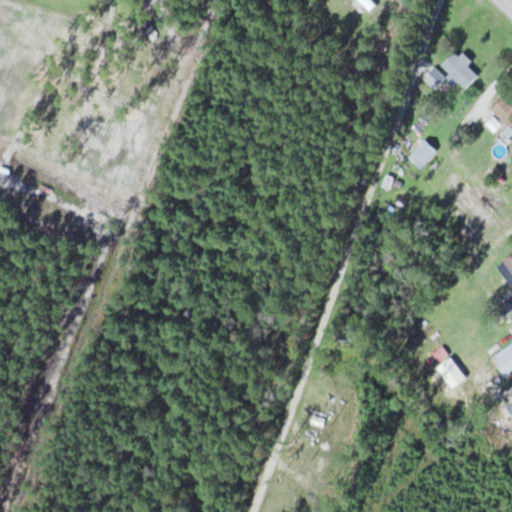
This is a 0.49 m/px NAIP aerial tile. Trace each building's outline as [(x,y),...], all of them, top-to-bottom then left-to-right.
[(377,4),(373,0),(359,0),(370,10),(377,4)] [(443,64),(451,72),(446,78),(454,86),(459,80),(467,88),(480,76),(457,51),(443,64)] [(493,107),(511,128),(511,102),(506,95),(493,107)] [(410,155),(422,167),(439,150),(427,138),(410,155)] [(511,373),(511,344),(495,355),(508,376),(511,373)]
